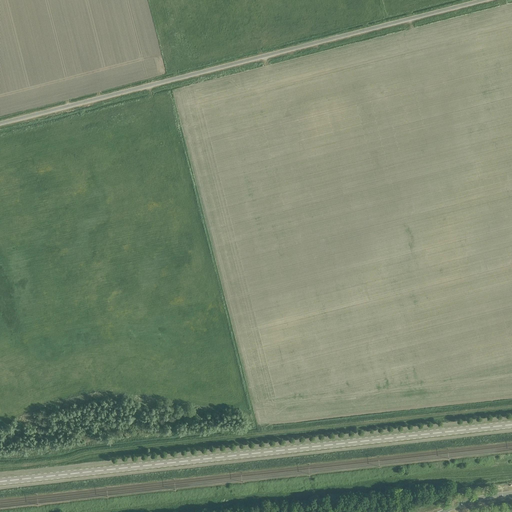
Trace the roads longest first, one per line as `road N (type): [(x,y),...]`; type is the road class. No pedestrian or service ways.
road 1 (primary): [(0,481),(511,425)]
road 2 (unclassified): [(0,124),(488,0)]
